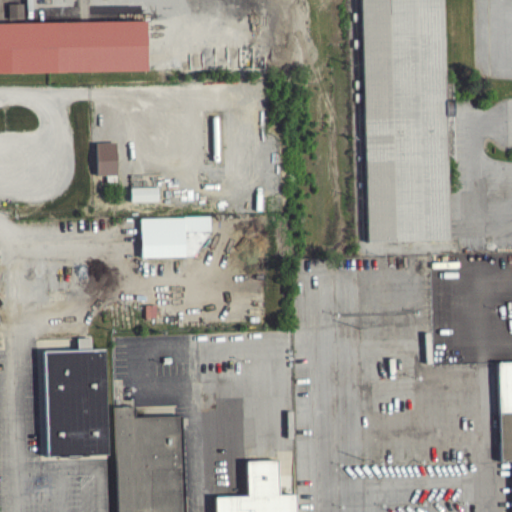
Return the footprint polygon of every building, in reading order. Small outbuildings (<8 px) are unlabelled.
[(359,0),(366,240),(448,239),(443,0),(359,0)] [(7,2),(7,17),(23,17),(23,2),(7,2)] [(0,71),(145,69),(144,19),(0,21),(0,71)] [(443,120),(451,120),(451,101),(443,101),(443,120)] [(114,179),(113,146),(93,146),(94,179),(114,179)] [(128,206),(155,205),(155,191),(128,191),(128,206)] [(137,222),(138,262),(203,260),(203,221),(137,222)] [(41,351),(45,454),(107,452),(103,349),(41,351)] [(496,360),(511,360),(511,511),(511,463),(495,465),(496,360)] [(116,511),(113,405),(134,404),(134,416),(181,415),(183,511),(116,511)] [(213,496),(213,511),(295,511),(295,492),(278,492),(277,458),(245,459),(246,494),(213,496)]
